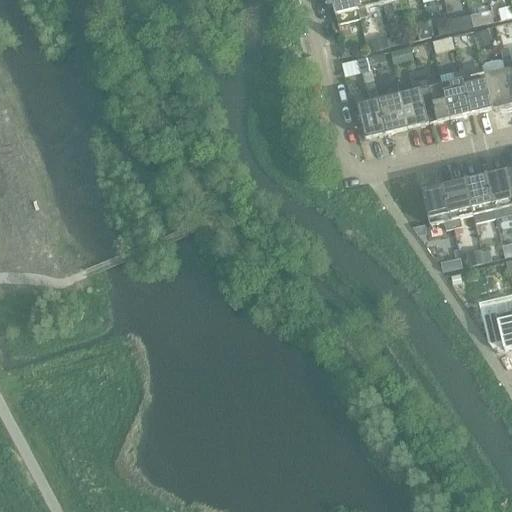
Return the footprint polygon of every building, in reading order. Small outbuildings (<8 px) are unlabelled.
[(354,0),(331,0),(338,27),(360,22),(354,0)] [(376,0),(354,0),(360,22),(360,20),(368,19),(366,10),(379,7),(376,0)] [(399,0),(376,0),(379,7),(392,4),(394,12),(402,11),(399,0)] [(408,0),(407,0),(399,0),(402,11),(410,9),(408,0)] [(511,8),(498,12),(501,23),(511,20),(511,8)] [(490,13),(480,16),(483,27),(493,25),(490,13)] [(459,21),(449,23),(450,28),(452,35),(462,32),(459,21)] [(427,24),(420,26),(424,42),(431,40),(427,24)] [(450,28),(438,31),(440,38),(452,35),(450,28)] [(487,32),(475,34),(479,48),(490,45),(487,32)] [(386,38),(369,42),(372,54),(389,50),(387,41),(386,38)] [(399,38),(387,41),(389,50),(401,47),(399,38)] [(445,41),(432,44),(434,54),(448,50),(445,41)] [(343,49),(338,50),(341,61),(350,59),(349,52),(343,49)] [(411,49),(390,54),(393,66),(414,61),(411,49)] [(384,55),(369,59),(371,67),(386,63),(384,55)] [(511,64),(511,61),(503,63),(511,99),(511,64)] [(483,67),(482,68),(484,76),(492,111),(511,106),(511,99),(503,63),(502,63),(500,62),(485,66),(483,67)] [(492,111),(484,76),(471,79),(469,71),(461,73),(471,116),(492,111)] [(442,86),(450,121),(471,116),(461,73),(440,78),(442,86)] [(427,81),(419,83),(429,126),(450,121),(442,86),(429,89),(427,81)] [(411,85),(413,93),(400,96),(408,131),(429,126),(419,83),(411,85)] [(398,88),(377,93),(387,136),(408,131),(400,96),(398,88)] [(377,93),(369,95),(371,103),(357,106),(365,142),(387,136),(377,93)] [(511,193),(507,172),(486,177),(496,221),(504,219),(502,210),(511,208),(511,193)] [(486,177),(465,182),(473,217),(474,217),(476,226),(496,221),(486,177)] [(460,220),(473,217),(465,182),(444,187),(454,231),(462,229),(460,220)] [(444,187),(422,193),(430,228),(444,224),(446,233),(454,231),(444,187)] [(480,253),(467,256),(470,269),(483,266),(480,253)] [(460,261),(441,265),(443,275),(462,271),(460,261)] [(460,276),(451,278),(453,287),(462,285),(460,276)] [(511,304),(508,305),(510,314),(496,317),(504,352),(511,350),(511,304)]
